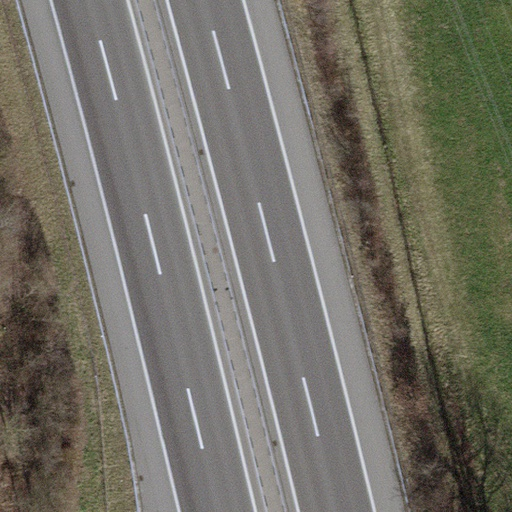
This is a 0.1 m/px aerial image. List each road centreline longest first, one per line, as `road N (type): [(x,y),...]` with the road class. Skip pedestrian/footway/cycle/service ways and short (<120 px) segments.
road 1 (motorway): [(335,511),(205,0)]
road 2 (motorway): [(89,0),(216,511)]
